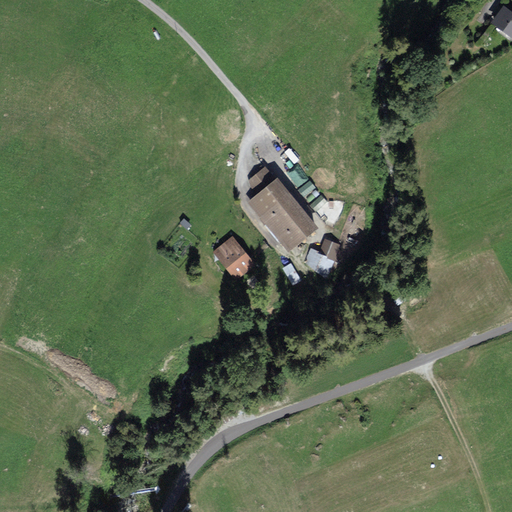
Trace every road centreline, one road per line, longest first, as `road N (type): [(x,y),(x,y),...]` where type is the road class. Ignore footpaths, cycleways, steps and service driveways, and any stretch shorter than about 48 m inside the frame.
road 1 (unclassified): [(511,325),(225,432),(202,452),(165,511)]
road 2 (track): [(143,0),(202,50),(320,213)]
road 3 (track): [(421,361),(488,511)]
